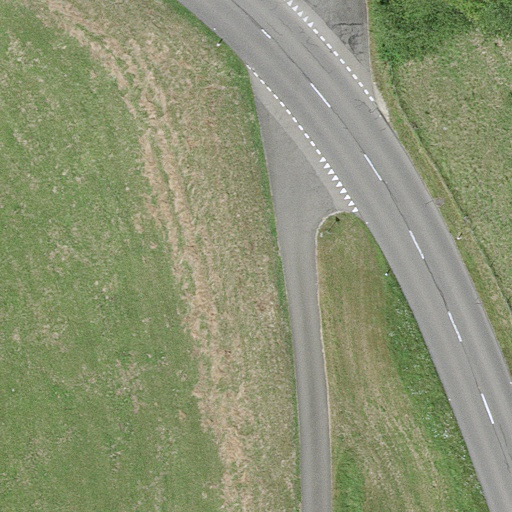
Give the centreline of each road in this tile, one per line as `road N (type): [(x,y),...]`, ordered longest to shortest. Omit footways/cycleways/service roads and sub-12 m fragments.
road 1 (tertiary): [(232,0),(310,81),(403,214),(511,472)]
road 2 (track): [(337,0),(296,140),(291,243),(311,511)]
